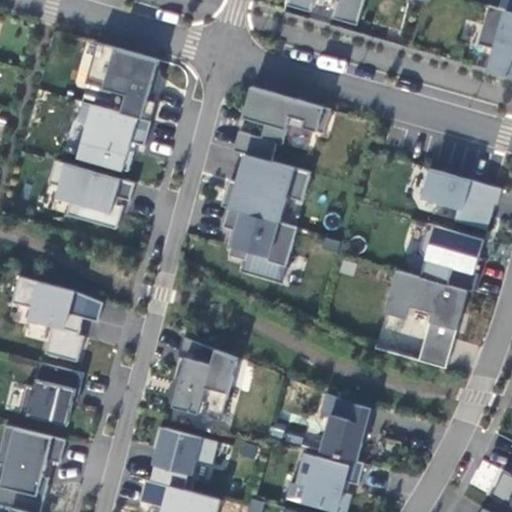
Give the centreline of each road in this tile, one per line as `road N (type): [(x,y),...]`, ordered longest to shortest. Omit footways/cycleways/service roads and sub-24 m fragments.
road 1 (residential): [(105,511),(222,53)]
road 2 (residential): [(222,53),(511,131)]
road 3 (residential): [(511,295),(478,395),(413,511)]
road 4 (residential): [(30,0),(222,53)]
